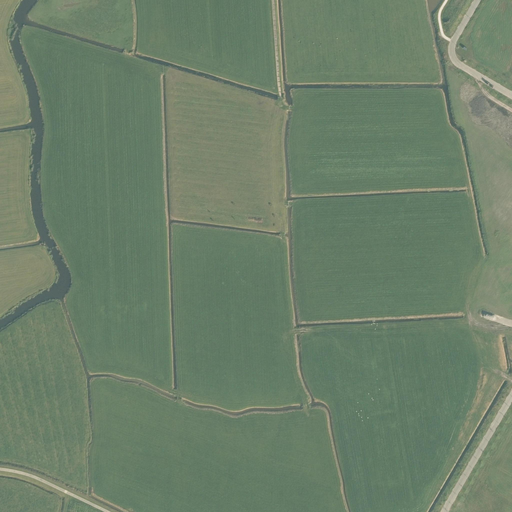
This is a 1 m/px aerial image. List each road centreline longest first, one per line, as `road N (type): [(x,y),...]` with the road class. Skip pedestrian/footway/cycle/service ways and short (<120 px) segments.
road 1 (unclassified): [(511,396),(443,511)]
road 2 (unclassified): [(511,95),(453,58),(453,41),(477,0)]
